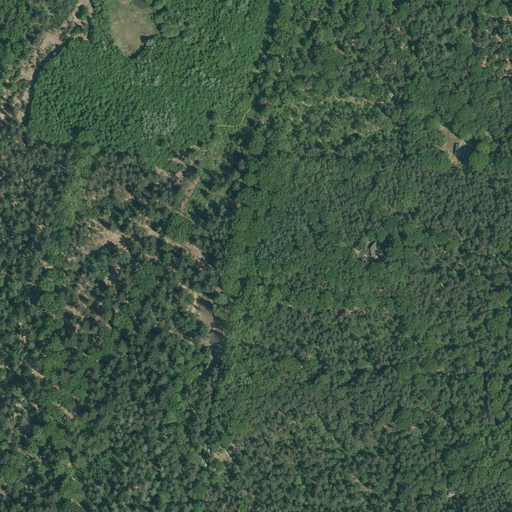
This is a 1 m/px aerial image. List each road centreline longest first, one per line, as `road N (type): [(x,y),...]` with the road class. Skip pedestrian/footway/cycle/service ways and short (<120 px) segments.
road 1 (track): [(241,272),(192,511)]
road 2 (track): [(294,0),(263,153)]
road 3 (track): [(263,153),(241,272)]
